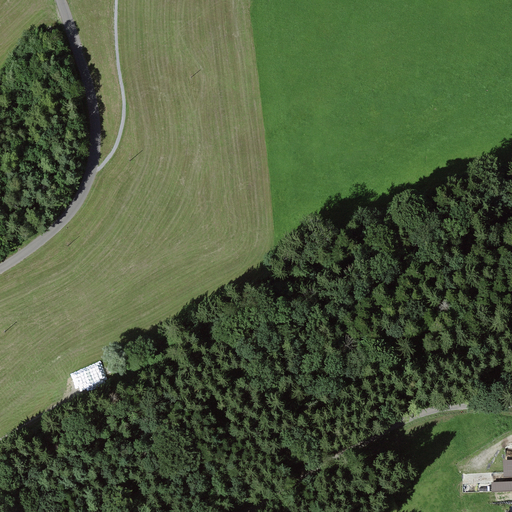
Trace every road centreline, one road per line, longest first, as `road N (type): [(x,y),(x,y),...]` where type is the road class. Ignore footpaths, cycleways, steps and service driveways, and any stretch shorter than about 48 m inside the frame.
road 1 (residential): [(0,268),(63,222),(93,167),(96,126),(62,0)]
road 2 (track): [(511,404),(447,403),(400,422),(253,511)]
